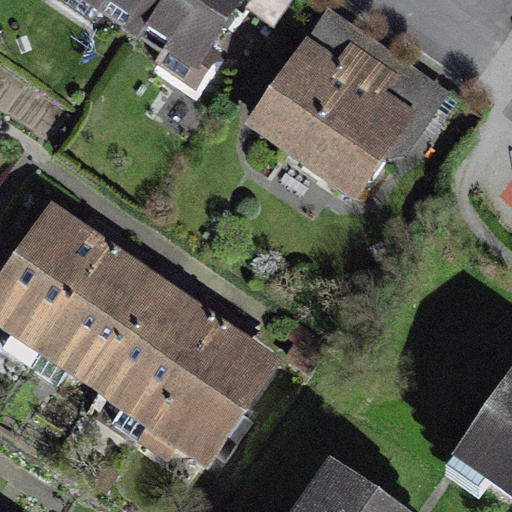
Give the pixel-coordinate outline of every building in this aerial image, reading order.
[(247,0),(79,0),(161,55),(154,65),(196,94),(222,56),(213,50),(247,0)] [(452,93),(325,10),(245,133),(357,206),(391,155),(405,164),(452,93)] [(286,363),(53,205),(0,282),(0,333),(210,475),(286,363)] [(511,376),(449,468),(511,510),(511,376)] [(397,511),(329,465),(296,511),(397,511)]
